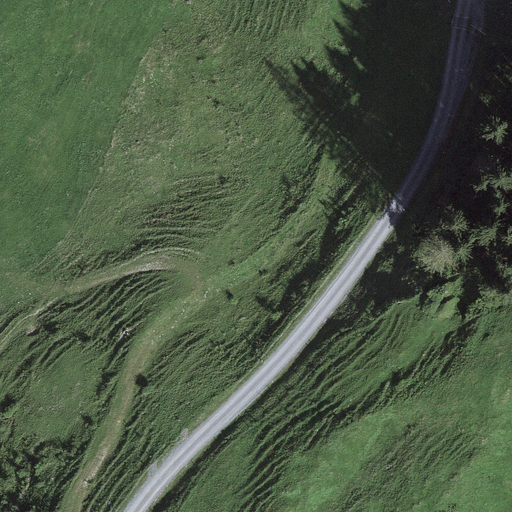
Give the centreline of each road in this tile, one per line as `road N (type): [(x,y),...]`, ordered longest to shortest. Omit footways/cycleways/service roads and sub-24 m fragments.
road 1 (track): [(469,0),(441,125),(382,231),(287,351),(135,511)]
road 2 (track): [(0,346),(36,303),(91,279),(149,262),(180,262),(194,272),(199,289),(133,370),(71,511)]
